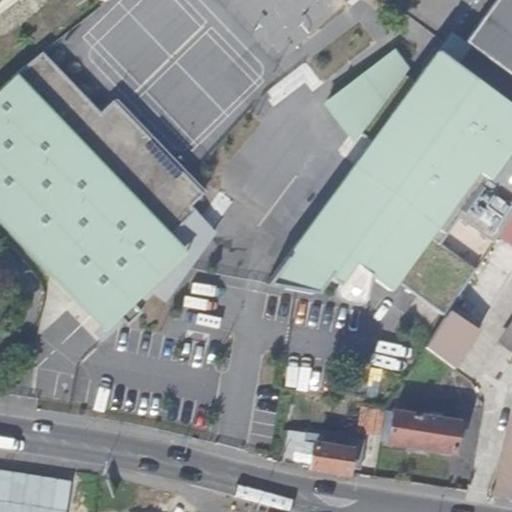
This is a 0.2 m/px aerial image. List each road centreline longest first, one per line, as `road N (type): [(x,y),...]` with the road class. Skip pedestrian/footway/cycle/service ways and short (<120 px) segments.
road 1 (primary): [(476,511),(0,424)]
road 2 (primary): [(0,441),(194,477),(324,511)]
road 3 (unknown): [(98,361),(239,391)]
road 4 (unknown): [(239,391),(250,316),(218,287)]
